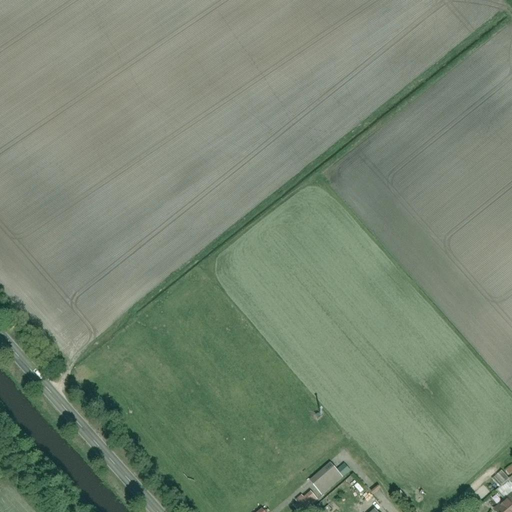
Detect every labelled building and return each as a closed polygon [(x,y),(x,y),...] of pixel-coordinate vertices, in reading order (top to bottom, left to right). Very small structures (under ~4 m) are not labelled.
[(337,470),(343,476),(349,470),(343,464),(337,470)] [(305,482),(314,491),(332,475),(324,466),(305,482)] [(486,506),(490,511),(511,511),(511,474),(506,480),(511,487),(486,506)] [(293,511),(311,494),(302,485),(284,501),(293,511)] [(333,502),(320,511),(332,511),(338,509),(333,502)]
